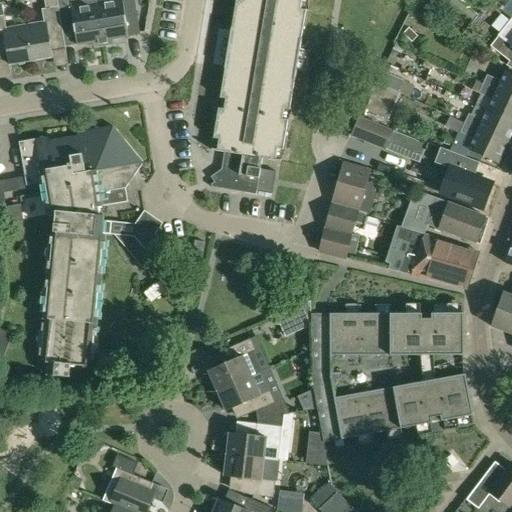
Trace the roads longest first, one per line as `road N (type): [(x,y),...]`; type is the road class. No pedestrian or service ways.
road 1 (residential): [(295,254),(188,211),(159,145),(150,82)]
road 2 (residential): [(483,377),(474,298),(511,186)]
road 3 (residential): [(0,107),(150,82)]
road 4 (unknown): [(171,73),(217,52),(314,69)]
